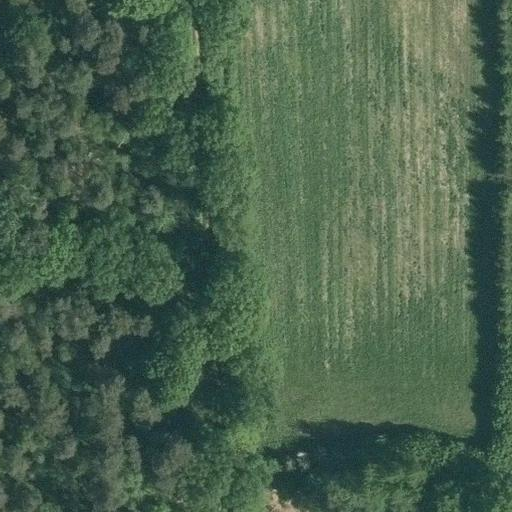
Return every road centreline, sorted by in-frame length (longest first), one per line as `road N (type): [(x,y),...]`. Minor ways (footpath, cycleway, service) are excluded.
road 1 (track): [(217,511),(186,0)]
road 2 (track): [(136,511),(72,490),(0,505)]
